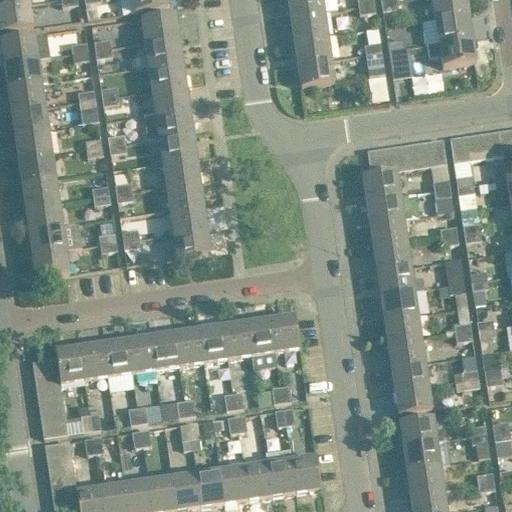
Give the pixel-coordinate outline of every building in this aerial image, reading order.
[(0,0),(0,14),(30,10),(28,0),(0,0)] [(101,7),(99,0),(88,0),(84,1),(85,9),(101,7)] [(119,0),(122,20),(135,18),(168,13),(166,0),(119,0)] [(324,17),(321,0),(287,0),(290,22),(324,17)] [(396,0),(380,0),(381,9),(397,6),(396,0)] [(468,20),(465,0),(439,0),(430,1),(434,25),(468,20)] [(374,10),(373,1),(357,3),(358,12),(374,10)] [(78,10),(77,2),(61,4),(62,12),(78,10)] [(398,15),(397,6),(381,9),(383,17),(398,15)] [(0,38),(33,34),(30,10),(0,14),(0,38)] [(376,18),(374,10),(358,12),(360,20),(376,18)] [(327,41),(324,17),(290,22),(294,46),(327,41)] [(178,41),(175,19),(142,24),(145,46),(178,41)] [(472,44),(468,20),(434,25),(437,49),(472,44)] [(50,63),(46,39),(1,46),(5,70),(38,65),(50,63)] [(182,69),(178,41),(145,46),(149,74),(182,69)] [(331,64),(327,41),(294,46),(297,69),(331,64)] [(475,68),(472,44),(437,49),(427,50),(429,63),(440,62),(442,74),(475,68)] [(110,45),(94,48),(95,56),(111,54),(110,45)] [(403,45),(387,47),(389,56),(405,54),(403,45)] [(88,57),(86,49),(71,51),(72,59),(88,57)] [(381,57),(380,49),(364,51),(366,59),(381,57)] [(112,62),(111,54),(95,56),(97,64),(112,62)] [(405,54),(389,56),(392,80),(408,78),(405,54)] [(89,66),(88,57),(72,59),(74,68),(89,66)] [(385,82),(381,57),(366,59),(369,84),(385,82)] [(334,89),(331,64),(297,69),(301,94),(334,89)] [(42,89),(38,65),(5,70),(8,94),(42,89)] [(186,92),(182,69),(149,74),(152,97),(186,92)] [(45,113),(42,89),(8,94),(12,118),(45,113)] [(189,116),(186,92),(152,97),(156,121),(189,116)] [(116,93),(101,95),(102,103),(118,101),(116,93)] [(95,105),(93,96),(78,99),(79,107),(95,105)] [(119,109),(118,101),(102,103),(104,112),(119,109)] [(95,105),(79,107),(83,132),(99,129),(95,105)] [(49,137),(45,113),(12,118),(15,142),(49,137)] [(193,140),(189,116),(156,121),(160,145),(193,140)] [(511,159),(511,134),(500,137),(504,161),(511,159)] [(52,160),(49,137),(15,142),(19,165),(52,160)] [(504,161),(500,137),(488,138),(491,162),(503,161),(504,161)] [(491,162),(488,138),(475,140),(479,164),(491,162)] [(196,163),(193,140),(160,145),(163,168),(196,163)] [(479,164),(475,140),(463,142),(466,166),(479,164)] [(123,141),(108,143),(109,152),(125,149),(123,141)] [(466,166),(463,142),(450,144),(454,168),(466,166)] [(102,153),(100,144),(85,147),(86,155),(102,153)] [(446,169),(443,145),(430,147),(434,171),(446,169)] [(434,171),(430,147),(417,149),(421,173),(434,171)] [(126,158),(125,149),(109,152),(111,160),(126,158)] [(421,173),(417,149),(405,151),(408,175),(421,173)] [(408,175),(405,151),(392,153),(396,177),(397,177),(408,175)] [(103,161),(102,153),(86,155),(88,163),(103,161)] [(396,177),(392,153),(380,155),(383,179),(396,177)] [(383,179),(380,155),(367,157),(370,181),(383,179)] [(511,183),(511,159),(504,161),(503,161),(507,185),(511,183)] [(56,184),(52,160),(19,165),(22,189),(56,184)] [(200,187),(196,163),(163,168),(166,193),(200,187)] [(401,201),(397,177),(396,177),(383,179),(370,181),(363,182),(366,206),(401,201)] [(472,182),(456,184),(457,193),(473,190),(472,182)] [(59,208),(56,184),(22,189),(26,213),(59,208)] [(450,194),(449,185),(433,187),(434,196),(450,194)] [(203,211),(200,187),(166,193),(170,216),(203,211)] [(131,189),(115,191),(116,199),(132,197),(131,189)] [(473,190),(458,193),(459,201),(475,199),(473,190)] [(109,201),(108,192),(92,194),(93,203),(109,201)] [(451,202),(450,194),(434,196),(435,205),(451,202)] [(133,205),(132,197),(116,199),(117,208),(133,205)] [(401,201),(366,206),(370,230),(404,225),(418,223),(415,199),(401,201)] [(110,209),(109,201),(93,203),(95,211),(110,209)] [(62,231),(59,208),(26,213),(29,236),(62,231)] [(207,235),(203,211),(170,216),(173,240),(207,235)] [(407,249),(404,225),(370,230),(374,254),(407,249)] [(62,231),(29,236),(32,260),(66,255),(66,256),(81,254),(77,229),(62,231)] [(479,229),(463,231),(465,240),(481,238),(479,229)] [(457,241),(456,233),(440,235),(441,244),(457,241)] [(210,259),(207,235),(173,240),(177,264),(210,259)] [(138,236),(123,239),(124,247),(140,245),(138,236)] [(482,246),(481,238),(465,240),(466,248),(482,246)] [(116,248),(114,240),(99,242),(100,250),(116,248)] [(458,250),(457,241),(441,244),(443,252),(458,250)] [(140,245),(124,247),(125,255),(141,253),(140,245)] [(117,257),(116,248),(100,250),(102,259),(117,257)] [(411,272),(407,249),(374,254),(377,277),(411,272)] [(66,256),(66,255),(32,260),(36,285),(70,280),(66,256)] [(464,289),(461,265),(445,267),(448,292),(464,289)] [(413,284),(411,272),(377,277),(381,301),(414,296),(424,295),(422,283),(413,284)] [(487,286),(486,277),(470,280),(471,288),(487,286)] [(488,294),(487,286),(471,288),(472,297),(488,294)] [(468,312),(464,289),(448,292),(449,300),(455,300),(457,314),(468,312)] [(418,320),(414,296),(381,301),(384,324),(418,320)] [(471,337),(468,312),(457,314),(459,330),(453,331),(455,339),(471,337)] [(421,344),(418,320),(384,324),(388,349),(421,344)] [(299,356),(294,322),(270,325),(275,359),(299,356)] [(275,359),(270,325),(246,329),(251,363),(275,359)] [(493,325),(477,327),(478,336),(494,334),(493,325)] [(251,363),(246,329),(222,332),(227,366),(251,363)] [(227,366),(222,332),(199,335),(204,369),(227,366)] [(495,342),(494,334),(478,336),(482,359),(493,358),(490,343),(495,342)] [(204,369),(199,335),(175,339),(180,373),(204,369)] [(472,344),(471,337),(455,339),(456,346),(472,344)] [(180,373),(175,339),(151,342),(156,376),(180,373)] [(156,376),(151,342),(127,346),(132,380),(156,376)] [(424,367),(421,344),(388,349),(391,372),(424,367)] [(132,380),(127,346),(104,349),(109,383),(132,380)] [(109,383),(104,349),(79,353),(84,387),(109,383)] [(84,387),(79,353),(55,356),(56,365),(58,378),(60,390),(84,387)] [(495,373),(493,358),(482,359),(485,383),(501,381),(500,372),(495,373)] [(58,378),(56,365),(32,368),(34,381),(58,378)] [(428,391),(424,367),(391,372),(395,396),(428,391)] [(478,385),(477,376),(461,378),(462,387),(478,385)] [(60,390),(58,378),(34,381),(36,394),(60,390)] [(503,390),(501,381),(485,383),(487,392),(503,390)] [(479,393),(478,385),(462,387),(462,388),(455,389),(457,396),(479,393)] [(61,403),(60,390),(36,394),(38,406),(61,403)] [(431,415),(428,391),(395,396),(399,421),(431,415)] [(289,392),(280,393),(282,408),(291,407),(289,392)] [(282,408),(280,393),(272,394),(274,410),(282,408)] [(241,399),(233,400),(235,415),(243,414),(241,399)] [(235,415),(233,400),(224,401),(226,417),(235,415)] [(63,416),(61,403),(38,406),(40,419),(63,416)] [(193,406),(185,407),(187,422),(195,421),(193,406)] [(187,422),(185,407),(176,408),(179,424),(187,422)] [(145,413),(136,414),(139,429),(147,428),(145,413)] [(139,429),(136,414),(128,415),(131,431),(139,429)] [(292,415),(284,416),(286,431),(294,430),(294,426),(292,415)] [(65,428),(63,416),(40,419),(42,431),(65,428)] [(286,431),(284,416),(275,417),(277,432),(286,431)] [(98,420),(90,421),(92,437),(100,435),(98,420)] [(92,437),(90,421),(81,422),(83,438),(92,437)] [(446,446),(442,421),(399,428),(402,452),(437,447),(437,448),(445,446),(446,446)] [(247,437),(244,422),(236,423),(238,438),(247,437)] [(238,438),(236,423),(228,424),(230,439),(238,438)] [(222,425),(212,426),(213,436),(223,434),(222,425)] [(213,436),(212,426),(202,428),(203,437),(213,436)] [(67,441),(65,428),(42,431),(43,444),(67,441)] [(509,436),(508,428),(492,430),(493,439),(509,436)] [(199,444),(196,429),(188,430),(190,445),(199,444)] [(190,445),(188,430),(180,431),(182,446),(190,445)] [(486,440),(485,431),(469,434),(471,442),(486,440)] [(151,451),(149,436),(140,437),(143,452),(151,451)] [(510,445),(509,436),(493,439),(495,447),(510,445)] [(143,452),(140,437),(132,438),(134,454),(143,452)] [(486,440),(471,442),(472,451),(478,450),(480,464),(490,463),(488,448),(486,440)] [(103,459),(101,444),(93,445),(95,460),(103,459)] [(95,460),(93,445),(84,446),(87,461),(95,460)] [(449,469),(445,446),(437,448),(437,447),(402,452),(406,476),(440,471),(449,469)] [(70,461),(68,448),(45,452),(47,464),(70,461)] [(291,467),(292,466),(290,455),(265,459),(267,470),(272,504),(296,500),(291,467)] [(72,473),(70,461),(47,464),(48,477),(72,473)] [(316,463),(292,466),(291,467),(296,500),(321,497),(316,463)] [(272,504),(267,470),(243,473),(248,507),(272,504)] [(444,495),(440,471),(406,476),(410,500),(444,495)] [(74,486),(72,473),(48,477),(50,489),(74,486)] [(248,507),(243,473),(219,477),(224,511),(248,507)] [(511,475),(499,477),(501,486),(511,484),(511,475)] [(214,511),(224,511),(219,477),(196,480),(200,511),(214,511)] [(494,487),(492,479),(476,481),(478,490),(494,487)] [(200,511),(196,480),(172,484),(176,511),(200,511)] [(176,511),(172,484),(149,487),(152,511),(176,511)] [(511,492),(511,484),(501,486),(502,495),(511,492)] [(75,498),(74,486),(50,489),(52,502),(76,498),(75,498)] [(152,511),(149,487),(124,491),(127,511),(152,511)] [(495,496),(494,487),(478,490),(479,498),(495,496)] [(127,511),(124,491),(100,494),(102,511),(127,511)] [(102,511),(100,494),(75,498),(76,498),(77,511),(102,511)] [(446,511),(444,495),(410,500),(411,511),(446,511)] [(67,511),(77,511),(76,498),(52,502),(53,511),(67,511)]
